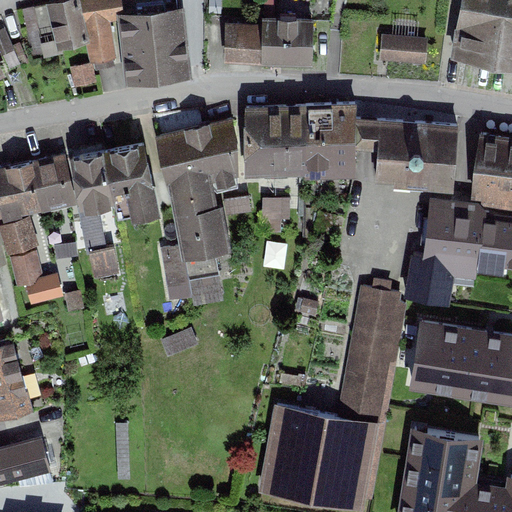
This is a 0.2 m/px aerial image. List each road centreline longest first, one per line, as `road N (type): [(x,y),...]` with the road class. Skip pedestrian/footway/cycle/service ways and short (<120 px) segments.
road 1 (residential): [(201,89),(331,89),(511,114)]
road 2 (residential): [(0,123),(201,89)]
